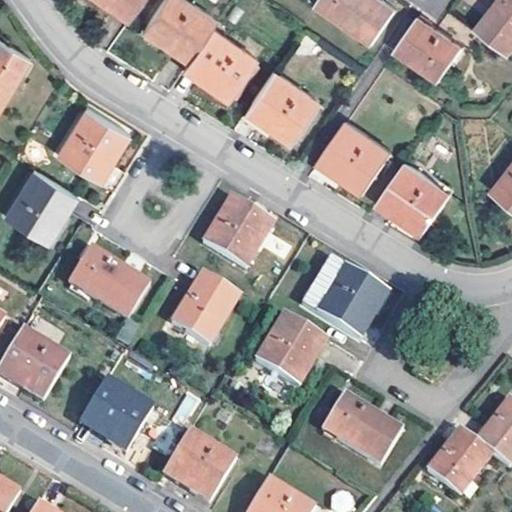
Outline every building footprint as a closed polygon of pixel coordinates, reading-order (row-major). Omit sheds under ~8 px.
[(102,0),(107,3),(109,0),(117,0),(125,5),(120,12),(131,20),(144,0),(102,0)] [(109,0),(107,3),(120,12),(125,5),(117,0),(109,0)] [(189,0),(166,0),(146,30),(167,45),(172,39),(195,55),(214,28),(219,20),(189,0)] [(321,0),(319,4),(375,42),(398,9),(385,0),(321,0)] [(511,0),(498,0),(478,27),(511,52),(511,51),(511,0)] [(422,15),(398,49),(443,79),(466,46),(422,15)] [(231,100),(259,59),(214,28),(195,55),(190,62),(216,79),(211,86),(231,100)] [(0,37),(0,108),(31,57),(0,37)] [(167,45),(190,62),(195,55),(172,39),(167,45)] [(190,62),(185,69),(211,86),(216,79),(190,62)] [(275,70),(251,104),(264,113),(276,121),(271,128),(292,143),(321,101),(275,70)] [(251,104),(246,111),(271,128),(276,121),(264,113),(251,104)] [(87,107),(59,154),(94,176),(109,150),(117,155),(130,132),(87,107)] [(350,120),(321,161),(334,170),(340,162),(352,171),(346,179),(366,192),(395,151),(350,120)] [(94,176),(102,180),(117,155),(109,150),(94,176)] [(408,160),(379,202),(392,210),(398,203),(410,211),(404,219),(425,233),(454,192),(408,160)] [(340,162),(334,170),(346,179),(352,171),(340,162)] [(511,169),(496,190),(511,202),(511,169)] [(36,171),(8,218),(50,243),(63,221),(56,217),(71,192),(36,171)] [(56,217),(63,221),(78,196),(71,192),(56,217)] [(234,196),(206,243),(247,268),(260,247),(254,243),(269,218),(234,196)] [(398,203),(392,210),(404,219),(410,211),(398,203)] [(260,247),(276,221),(269,218),(254,243),(260,247)] [(92,248),(71,283),(129,319),(151,284),(92,248)] [(333,256),(305,303),(356,333),(359,329),(371,308),(378,312),(391,291),(333,256)] [(204,272),(173,324),(211,347),(242,296),(204,272)] [(356,333),(363,338),(378,312),(371,308),(359,329),(356,333)] [(286,313),(257,359),(301,385),(313,364),(306,360),(321,334),(286,313)] [(146,329),(129,319),(115,342),(132,352),(146,329)] [(24,330),(0,368),(0,373),(12,381),(17,374),(29,381),(26,385),(24,388),(45,401),(71,358),(24,330)] [(313,364),(329,339),(321,334),(306,360),(313,364)] [(429,355),(418,372),(434,382),(445,365),(429,355)] [(12,381),(24,388),(26,385),(29,381),(17,374),(12,381)] [(107,380),(86,415),(113,431),(110,435),(108,439),(129,451),(154,409),(107,380)] [(185,424),(200,400),(188,392),(173,416),(185,424)] [(347,394),(326,429),(384,465),(406,430),(347,394)] [(511,398),(479,440),(496,453),(511,466),(511,398)] [(86,415),(81,423),(108,439),(110,435),(113,431),(86,415)] [(451,443),(430,470),(462,496),(496,453),(479,440),(463,429),(451,443)] [(190,431),(164,474),(187,488),(212,503),(238,460),(190,431)] [(0,479),(0,511),(10,511),(15,505),(22,493),(0,479)] [(270,479),(250,511),(314,511),(317,508),(270,479)] [(345,511),(353,498),(337,490),(330,505),(343,511),(345,511)]
